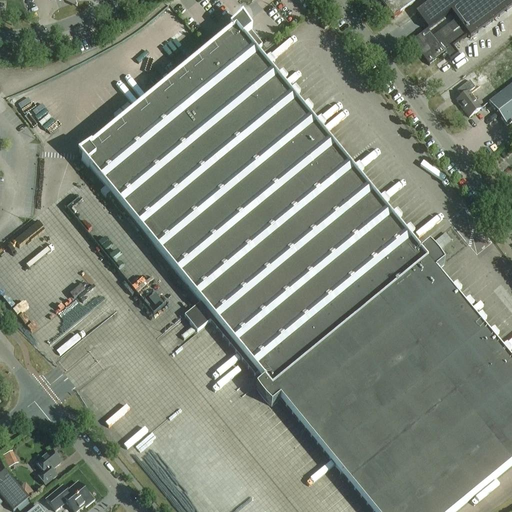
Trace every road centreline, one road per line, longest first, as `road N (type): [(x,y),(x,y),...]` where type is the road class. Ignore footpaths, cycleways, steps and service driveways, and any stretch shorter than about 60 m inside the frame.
road 1 (residential): [(511,228),(338,0)]
road 2 (residential): [(132,511),(39,399)]
road 3 (tertiary): [(116,0),(71,24),(0,38)]
